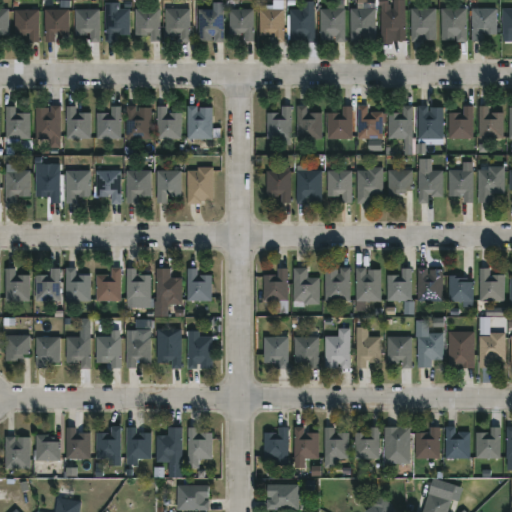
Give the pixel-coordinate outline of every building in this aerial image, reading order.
[(314,0),(314,10),(314,41),(305,41),(305,35),(303,35),(302,39),(289,39),(289,10),(304,10),(305,0),(314,0)] [(344,0),(345,10),(345,41),(334,41),(334,39),(319,40),(319,10),(334,9),(334,0),(344,0)] [(375,0),(375,9),(375,39),(362,39),(362,35),(359,35),(359,41),(351,41),(350,9),(357,9),(357,0),(375,0)] [(282,7),(284,41),(274,41),(274,32),(271,32),(271,34),(259,34),(259,10),(273,10),(272,1),(282,1),(282,7)] [(108,40),(105,40),(105,9),(129,8),(129,34),(115,34),(115,40),(108,40)] [(511,8),(511,34),(503,34),(502,8),(511,8)] [(69,9),(69,35),(58,35),(58,32),(54,32),(54,41),(45,41),(44,9),(69,9)] [(99,9),(99,42),(90,42),(90,32),(86,32),(86,35),(75,35),(75,9),(99,9)] [(159,9),(159,41),(150,41),(150,32),(146,32),(146,34),(135,34),(134,9),(159,9)] [(189,9),(190,41),(181,41),(180,32),(178,32),(178,35),(167,35),(166,9),(189,9)] [(404,9),(405,40),(395,40),(395,31),(391,31),(391,34),(381,34),(380,9),(404,9)] [(436,9),(436,39),(424,39),(424,36),(421,36),(421,40),(411,40),(410,9),(436,9)] [(466,9),(466,40),(457,40),(456,35),(454,35),(454,39),(441,39),(441,9),(466,9)] [(474,40),(472,40),(472,9),(496,9),(497,33),(481,33),(481,39),(474,40)] [(0,36),(8,37),(8,11),(0,10),(0,36)] [(38,10),(38,41),(29,41),(29,32),(26,32),(25,34),(14,34),(14,10),(38,10)] [(221,10),(222,41),(213,42),(213,36),(210,36),(210,39),(198,39),(197,10),(221,10)] [(253,10),(253,41),(244,41),(244,32),(241,32),(241,34),(229,34),(229,10),(253,10)] [(307,104),(307,114),(309,114),(309,112),(322,112),(321,138),(297,138),(297,104),(307,104)] [(367,105),(367,114),(369,114),(369,111),(381,111),(381,138),(357,138),(358,104),(367,105)] [(413,104),(412,153),(405,153),(405,138),(388,138),(388,112),(400,112),(400,114),(402,114),(403,104),(413,104)] [(15,108),(15,114),(18,114),(18,112),(30,112),(30,138),(5,138),(6,105),(15,105),(15,108)] [(59,105),(59,139),(35,139),(35,107),(48,107),(48,111),(50,111),(50,105),(59,105)] [(76,106),(76,114),(78,114),(78,112),(90,112),(90,138),(66,138),(66,105),(76,105),(76,106)] [(120,106),(120,139),(96,139),(96,112),(107,112),(107,115),(110,115),(110,105),(120,106)] [(136,110),(138,111),(138,106),(150,106),(151,139),(126,139),(126,105),(136,105),(136,110)] [(166,106),(166,114),(169,114),(169,112),(181,112),(181,138),(157,138),(156,105),(166,105),(166,106)] [(197,105),(197,111),(200,111),(199,106),(212,107),(212,138),(187,138),(187,105),(197,105)] [(291,105),(291,144),(280,144),(280,138),(267,138),(267,112),(279,112),(279,114),(281,114),(281,105),(291,105)] [(428,111),(430,111),(430,107),(443,107),(443,139),(417,138),(418,105),(428,105),(428,111)] [(472,107),(472,138),(447,138),(448,112),(459,112),(459,114),(462,114),(462,105),(473,105),(472,107)] [(489,107),(488,114),(490,114),(490,112),(502,112),(502,138),(478,138),(478,105),(489,105),(489,107)] [(351,106),(351,139),(327,139),(327,112),(338,112),(338,115),(342,115),(342,106),(351,106)] [(428,165),(428,169),(442,169),(442,197),(430,197),(430,193),(428,193),(428,203),(418,203),(419,170),(421,170),(421,165),(428,165)] [(473,165),(473,202),(463,202),(464,193),(460,193),(460,196),(449,196),(449,170),(463,170),(463,165),(473,165)] [(214,166),(213,200),(201,200),(201,203),(187,203),(188,169),(198,169),(198,166),(214,166)] [(481,202),(478,202),(478,170),(487,170),(487,166),(503,166),(503,194),(492,193),(492,202),(481,202)] [(360,203),(356,203),(356,170),(366,170),(366,167),(382,167),(382,194),(371,193),(371,203),(360,203)] [(90,169),(91,196),(79,196),(79,194),(76,194),(76,202),(66,203),(65,170),(90,169)] [(291,170),(290,203),(281,203),(281,194),(278,194),(278,197),(266,197),(266,169),(291,170)] [(321,170),(321,201),(309,201),(309,196),(306,196),(306,203),(296,203),(297,169),(321,170)] [(352,170),(351,203),(342,203),(342,193),(338,193),(338,196),(327,196),(327,169),(352,170)] [(411,189),(411,190),(404,190),(404,193),(399,192),(398,196),(388,196),(388,169),(412,169),(411,189)] [(30,170),(30,197),(18,196),(18,194),(15,194),(15,203),(5,203),(5,170),(30,170)] [(58,170),(59,203),(49,203),(49,194),(46,194),(46,196),(34,196),(34,170),(58,170)] [(121,170),(121,204),(111,204),(111,193),(108,193),(108,197),(96,196),(97,170),(121,170)] [(151,170),(151,196),(140,196),(140,194),(136,194),(136,203),(127,203),(126,170),(151,170)] [(182,170),(181,197),(170,196),(170,193),(167,193),(167,203),(157,203),(157,170),(182,170)] [(76,267),(76,277),(78,277),(78,275),(90,275),(90,301),(66,301),(66,267),(76,267)] [(121,267),(121,300),(96,301),(96,274),(108,273),(108,276),(111,276),(111,267),(121,267)] [(288,268),(287,300),(263,300),(264,274),(275,274),(275,276),(277,276),(277,267),(288,268)] [(307,267),(307,277),(319,277),(319,306),(305,306),(305,301),(293,300),(293,267),(307,267)] [(349,267),(349,300),(324,300),(324,269),(336,269),(336,273),(338,273),(338,267),(349,267)] [(365,273),(367,273),(367,269),(380,269),(380,301),(366,301),(366,311),(356,311),(356,267),(365,267),(365,273)] [(427,267),(427,273),(429,273),(429,269),(442,268),(443,301),(417,301),(417,267),(427,267)] [(15,276),(18,277),(18,275),(29,274),(29,300),(5,301),(4,268),(15,268),(15,276)] [(60,268),(60,301),(35,301),(36,274),(48,275),(48,277),(50,277),(50,268),(60,268)] [(136,269),(136,277),(139,277),(139,274),(151,274),(151,299),(136,299),(136,307),(126,307),(126,268),(136,268),(136,269)] [(170,268),(170,277),(182,277),(182,304),(167,304),(167,301),(156,301),(156,268),(170,268)] [(197,268),(197,277),(200,277),(200,274),(212,274),(212,300),(187,300),(187,268),(197,268)] [(412,268),(412,300),(414,300),(415,310),(405,310),(405,301),(387,301),(387,274),(399,274),(399,276),(401,276),(401,268),(412,268)] [(488,268),(488,277),(491,277),(491,274),(504,274),(504,301),(480,301),(480,268),(488,268)] [(460,275),(460,277),(466,277),(466,281),(473,281),(473,306),(462,306),(462,302),(448,302),(448,275),(460,275)] [(489,331),(489,332),(504,332),(505,361),(493,360),(492,368),(478,368),(479,326),(489,326),(489,331)] [(350,327),(349,369),(340,369),(340,363),(338,363),(338,368),(324,367),(325,335),(339,335),(339,327),(350,327)] [(367,327),(367,336),(380,336),(379,363),(368,363),(368,360),(366,360),(366,368),(356,368),(356,327),(367,327)] [(181,329),(181,368),(172,368),(172,360),(168,360),(168,363),(156,363),(157,336),(172,336),(172,330),(181,329)] [(120,330),(119,337),(121,337),(120,368),(111,368),(111,360),(109,360),(109,363),(96,363),(97,336),(110,337),(110,330),(120,330)] [(458,368),(447,368),(448,331),(474,332),(474,368),(458,367),(458,368)] [(421,368),(417,368),(417,336),(427,336),(427,332),(442,332),(442,360),(431,360),(431,368),(421,368)] [(17,361),(4,360),(4,334),(29,335),(28,355),(23,355),(23,357),(17,357),(17,361)] [(60,337),(60,363),(49,363),(49,360),(45,360),(45,369),(35,368),(35,336),(60,337)] [(91,336),(90,368),(81,368),(81,360),(78,360),(78,363),(66,363),(67,336),(91,336)] [(151,336),(151,363),(140,363),(140,360),(136,360),(136,367),(127,367),(127,336),(151,336)] [(212,337),(211,368),(200,368),(200,364),(197,364),(197,369),(187,369),(188,336),(212,337)] [(287,337),(287,368),(277,368),(277,360),(274,360),(274,362),(263,362),(263,336),(287,337)] [(319,337),(318,367),(309,367),(309,362),(294,362),(294,336),(319,337)] [(412,336),(412,369),(401,369),(401,360),(398,360),(398,363),(387,363),(387,336),(412,336)] [(399,463),(385,463),(385,425),(411,426),(410,463),(399,463)] [(121,426),(121,459),(96,458),(97,432),(109,433),(109,434),(111,434),(111,426),(121,426)] [(304,427),(304,435),(307,435),(307,432),(319,433),(319,459),(294,458),(295,426),(304,427)] [(440,429),(440,458),(416,458),(416,432),(428,432),(428,435),(430,435),(430,426),(440,426),(440,429)] [(456,427),(455,434),(458,434),(458,431),(471,432),(470,459),(446,458),(446,426),(456,427)] [(76,427),(75,435),(78,435),(78,432),(90,433),(90,458),(66,458),(66,427),(76,427)] [(136,430),(136,435),(139,435),(139,432),(151,432),(151,458),(138,458),(138,465),(127,465),(127,427),(136,427),(136,430)] [(182,457),(182,465),(169,464),(169,461),(157,461),(157,435),(168,435),(168,427),(182,427),(182,457)] [(197,427),(197,435),(200,435),(200,432),(212,433),(212,459),(198,459),(198,468),(188,468),(188,427),(197,427)] [(289,427),(289,465),(277,465),(277,458),(265,458),(264,432),(276,432),(276,435),(279,434),(279,427),(289,427)] [(334,427),(334,434),(336,434),(336,432),(349,432),(349,459),(324,458),(324,427),(334,427)] [(379,427),(379,458),(355,458),(355,432),(366,432),(366,435),(369,435),(369,427),(379,427)] [(500,427),(500,458),(476,458),(477,432),(488,432),(488,434),(490,434),(490,427),(500,427)] [(48,434),(48,436),(54,436),(54,441),(60,441),(60,460),(33,459),(33,450),(36,450),(36,434),(48,434)] [(15,436),(15,440),(17,440),(17,437),(30,437),(30,469),(5,469),(4,436),(15,436)] [(298,484),(297,510),(267,510),(267,499),(270,499),(270,497),(266,497),(266,484),(298,484)] [(204,499),(204,500),(209,500),(209,510),(177,510),(177,485),(209,485),(209,498),(204,499)] [(451,499),(446,511),(421,511),(428,492),(451,499)] [(364,511),(373,505),(371,502),(383,493),(395,511),(364,511)] [(80,501),(78,511),(54,511),(57,497),(80,501)]
